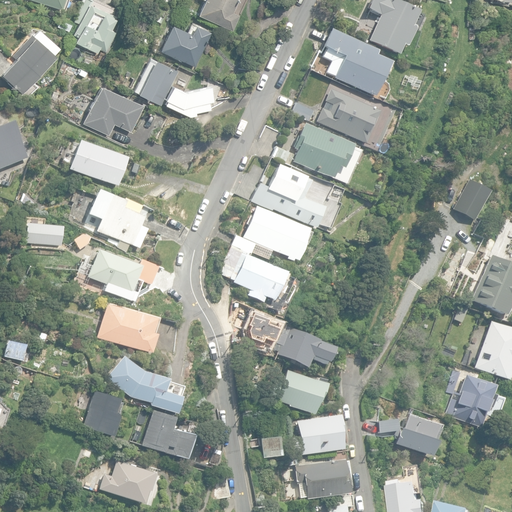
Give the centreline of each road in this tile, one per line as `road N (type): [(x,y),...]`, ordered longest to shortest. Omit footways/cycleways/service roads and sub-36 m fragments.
road 1 (residential): [(244,511),(216,344),(195,298),(194,250),(313,0)]
road 2 (residential): [(352,386),(371,511)]
